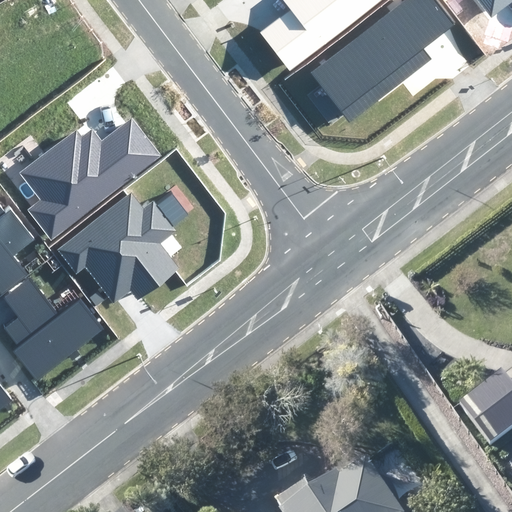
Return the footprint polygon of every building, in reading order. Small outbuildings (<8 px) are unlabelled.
[(465,400),(496,442),(511,429),(511,375),(507,369),(502,372),(465,400)] [(410,511),(373,459),(371,456),(369,457),(345,474),(339,465),(313,483),(311,479),(279,501),(287,511),(410,511)] [(402,486),(408,487),(413,484),(415,478),(411,473),(405,471),(399,475),(398,480),(402,486)] [(432,483),(439,493),(446,488),(439,478),(432,483)] [(414,507),(425,499),(419,490),(407,498),(414,507)]
